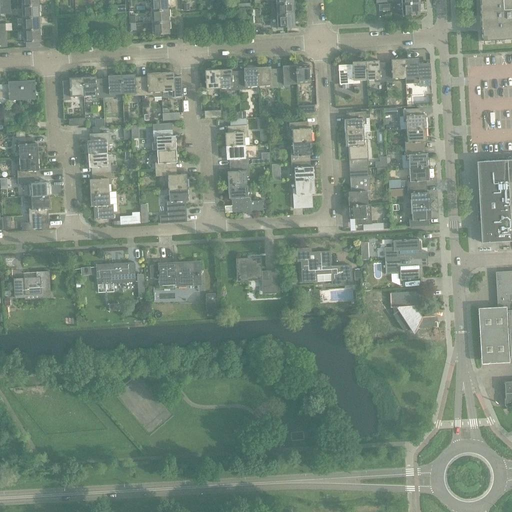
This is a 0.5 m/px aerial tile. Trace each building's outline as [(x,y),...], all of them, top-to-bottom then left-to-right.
[(149,0),(150,11),(168,10),(168,9),(168,5),(169,5),(169,0),(149,0)] [(481,28),(482,40),(511,38),(511,0),(479,0),(480,4),(480,16),(480,17),(481,22),(480,22),(480,23),(481,23),(481,28)] [(293,2),(276,3),(276,15),(294,14),(293,9),(295,9),(295,2),(293,2)] [(419,3),(401,4),(402,16),(419,15),(419,10),(421,10),(420,2),(419,2),(419,3)] [(38,5),(21,6),(22,18),(39,17),(39,12),(41,12),(40,5),(38,5)] [(168,10),(150,11),(151,23),(169,22),(169,21),(168,17),(170,17),(170,9),(168,9),(168,10)] [(294,14),(276,15),(277,28),(294,27),(294,21),(296,21),(295,14),(294,14)] [(39,17),(22,18),(22,30),(40,29),(40,24),(41,24),(41,17),(39,17)] [(169,22),(151,23),(152,35),(169,34),(169,29),(171,29),(170,21),(169,21),(169,22)] [(40,29),(22,30),(23,42),(26,42),(39,41),(42,41),(40,41),(40,36),(42,36),(42,29),(40,29)] [(418,58),(404,59),(405,78),(406,84),(419,83),(418,80),(431,79),(430,63),(418,64),(418,58)] [(391,65),(385,66),(386,82),(393,81),(393,78),(405,78),(404,59),(391,60),(391,65)] [(367,80),(366,61),(352,62),(353,67),(339,68),(340,84),(342,84),(348,84),(354,84),(354,81),(367,80)] [(379,61),(366,61),(367,80),(379,79),(380,82),(386,82),(385,66),(379,66),(379,61)] [(283,71),(277,72),(278,88),(284,88),(284,85),(297,84),(296,65),(283,66),(283,71)] [(309,65),(296,65),(297,84),(310,83),(309,65)] [(270,67),(257,68),(258,86),(271,85),(271,88),(278,88),(277,72),(271,72),(270,67)] [(244,74),(238,74),(239,90),(246,90),(245,87),(258,86),(257,68),(244,68),(244,74)] [(232,69),(218,70),(219,88),(232,88),(232,91),(239,90),(238,74),(232,74),(232,69)] [(219,88),(218,70),(205,71),(206,89),(219,88)] [(173,72),(160,73),(161,92),(174,91),(175,99),(182,99),(181,79),(174,79),(173,72)] [(147,79),(141,80),(142,96),(149,95),(148,92),(152,92),(152,96),(154,97),(161,97),(161,92),(160,73),(147,74),(147,79)] [(108,81),(102,82),(103,98),(110,98),(110,95),(122,94),(121,75),(108,76),(108,81)] [(135,75),(121,75),(122,94),(135,93),(135,96),(142,96),(141,80),(135,80),(135,75)] [(96,77),(83,78),(84,96),(96,95),(97,98),(103,98),(102,82),(96,82),(96,77)] [(84,96),(83,78),(69,78),(70,97),(84,96)] [(34,80),(21,81),(22,100),(36,99),(34,80)] [(8,87),(2,87),(3,104),(10,103),(10,100),(22,100),(21,81),(8,82),(8,87)] [(406,117),(407,129),(426,128),(425,115),(419,115),(419,109),(403,110),(403,117),(406,117)] [(344,120),(345,133),(363,132),(363,119),(366,119),(366,118),(365,112),(349,113),(350,119),(344,120)] [(292,130),(293,143),(311,141),(311,128),(305,128),(305,122),(289,123),(289,130),(292,130)] [(156,137),(157,150),(176,149),(175,136),(170,136),(169,130),(169,124),(153,125),(153,131),(153,138),(156,137)] [(225,133),(226,146),(244,145),(244,133),(247,132),(246,125),(230,126),(230,133),(225,133)] [(405,142),(405,149),(421,148),(421,142),(426,142),(426,128),(407,129),(408,142),(405,142)] [(363,132),(345,133),(346,146),(351,146),(352,160),(368,159),(367,144),(364,144),(363,132)] [(87,141),(88,154),(107,153),(106,140),(109,140),(109,133),(92,134),(93,141),(87,141)] [(19,145),(19,158),(38,157),(37,144),(32,144),(31,138),(15,139),(16,146),(19,145)] [(291,155),(291,162),(307,161),(307,155),(312,155),(311,141),(293,143),(294,155),(291,155)] [(244,145),(226,146),(227,160),(232,159),(232,165),(249,164),(248,158),(245,158),(244,145)] [(421,148),(405,149),(406,155),(409,155),(409,168),(428,167),(427,154),(422,154),(421,148)] [(155,163),(155,170),(171,169),(171,163),(176,163),(176,149),(157,150),(158,163),(155,163)] [(107,153),(88,154),(89,168),(94,167),(94,173),(111,172),(110,166),(107,166),(107,153)] [(17,171),(17,178),(34,177),(33,171),(39,170),(38,157),(19,158),(20,171),(17,171)] [(507,160),(478,161),(476,162),(481,243),(511,241),(507,160)] [(307,161),(291,162),(291,169),(294,168),(295,181),(314,180),(313,167),(308,167),(307,161)] [(227,172),(228,185),(247,184),(246,171),(249,171),(249,164),(232,165),(233,172),(227,172)] [(407,181),(407,188),(424,187),(423,181),(428,180),(428,167),(409,168),(410,181),(407,181)] [(171,169),(155,170),(156,176),(168,176),(169,188),(187,187),(187,174),(172,175),(171,169)] [(90,180),(90,193),(109,192),(108,179),(111,179),(111,172),(94,173),(95,179),(90,180)] [(34,177),(17,178),(18,184),(30,184),(31,196),(50,195),(49,182),(34,183),(34,177)] [(348,192),(349,206),(368,205),(367,192),(370,192),(369,177),(353,178),(354,192),(348,192)] [(314,180),(295,181),(296,194),(293,194),(294,209),(310,208),(309,194),(314,194),(314,180)] [(247,184),(228,185),(229,198),(234,198),(235,212),(246,211),(251,211),(251,201),(250,187),(247,187),(247,184)] [(167,215),(160,216),(160,224),(184,222),(183,201),(186,201),(188,201),(187,187),(169,188),(169,196),(170,201),(167,201),(167,215)] [(424,187),(407,188),(408,194),(411,194),(411,207),(430,206),(429,192),(424,193),(424,187)] [(116,191),(109,192),(90,193),(91,206),(96,206),(97,220),(114,219),(113,212),(117,212),(116,191)] [(50,195),(31,196),(32,209),(29,209),(29,223),(22,224),(22,232),(46,230),(45,209),(50,209),(50,195)] [(251,211),(246,211),(246,215),(251,214),(251,211),(263,211),(263,201),(251,201),(251,211)] [(368,205),(349,206),(350,219),(355,219),(356,225),(372,224),(371,217),(368,217),(368,205)] [(430,206),(411,207),(412,220),(409,220),(410,227),(426,226),(425,219),(431,219),(430,206)] [(384,248),(385,261),(428,259),(427,252),(419,252),(419,239),(393,241),(393,248),(384,248)] [(311,248),(297,249),(298,261),(301,261),(302,282),(334,281),(335,285),(352,284),(351,265),(330,266),(330,252),(315,252),(315,254),(311,254),(311,248)] [(260,258),(236,259),(237,281),(262,279),(262,280),(264,280),(264,283),(266,283),(266,293),(279,293),(277,271),(261,272),(260,258)] [(428,259),(385,261),(386,274),(395,274),(395,280),(421,279),(420,266),(428,266),(428,259)] [(134,262),(96,265),(97,284),(136,282),(134,262)] [(175,262),(158,263),(159,286),(176,285),(176,284),(198,282),(197,262),(175,263),(175,262)] [(90,268),(81,269),(82,276),(91,274),(90,268)] [(23,279),(14,279),(15,298),(25,298),(25,295),(39,294),(40,299),(50,298),(49,271),(23,273),(23,279)] [(511,273),(498,275),(500,306),(500,311),(508,311),(511,359),(511,358),(511,273)] [(422,292),(390,294),(391,308),(398,307),(400,310),(393,315),(403,331),(410,326),(416,329),(414,333),(415,333),(419,325),(421,326),(436,325),(437,327),(437,322),(435,322),(435,316),(423,317),(417,314),(418,313),(414,306),(421,302),(423,301),(422,292)] [(505,309),(476,311),(480,367),(507,365),(505,309)]
